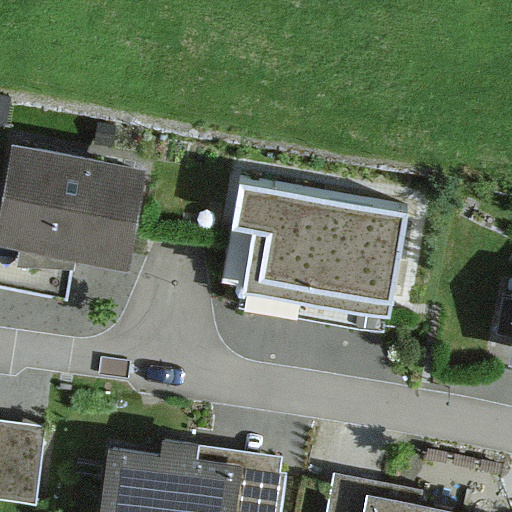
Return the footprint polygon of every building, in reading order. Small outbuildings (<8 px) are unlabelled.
[(163,166),(32,150),(20,242),(152,258),(163,166)] [(414,216),(242,186),(234,230),(267,235),(259,279),(399,303),(414,216)] [(0,486),(35,492),(46,418),(0,411),(0,486)] [(168,445),(115,438),(105,511),(269,511),(278,450),(169,436),(168,445)] [(490,511),(492,505),(335,475),(327,511),(490,511)]
